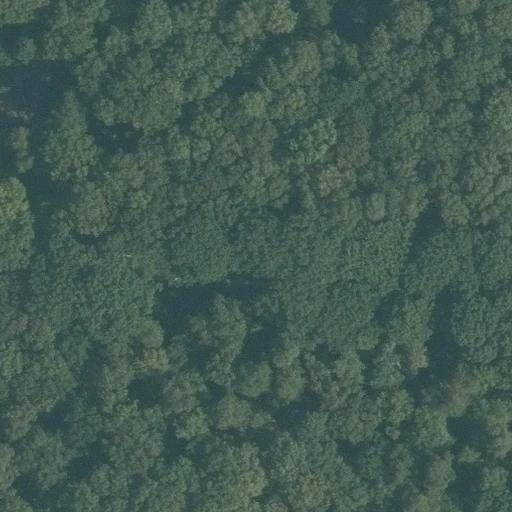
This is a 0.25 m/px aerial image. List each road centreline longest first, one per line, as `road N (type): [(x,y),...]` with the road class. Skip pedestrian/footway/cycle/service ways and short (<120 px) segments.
road 1 (tertiary): [(511,300),(280,275),(36,266)]
road 2 (residential): [(36,266),(44,0)]
